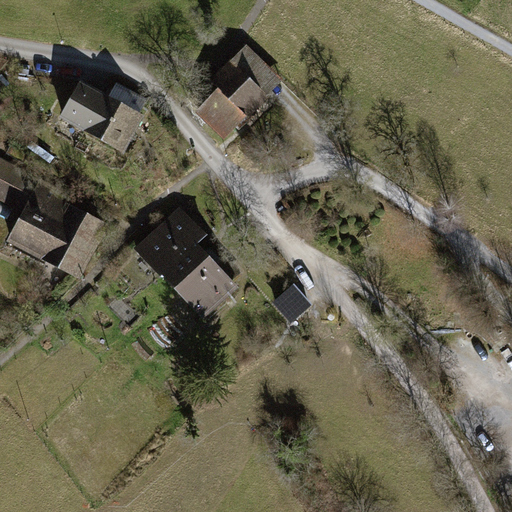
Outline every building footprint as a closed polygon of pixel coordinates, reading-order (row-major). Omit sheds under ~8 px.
[(217,86),(196,111),(223,140),(283,79),(247,44),(212,80),(217,86)] [(81,78),(59,115),(124,151),(145,114),(140,112),(148,99),(117,81),(109,94),(81,78)] [(0,198),(22,210),(7,241),(80,278),(106,223),(72,204),(76,197),(0,155),(0,198)] [(181,210),(137,252),(203,321),(236,290),(196,247),(207,238),(181,210)] [(293,284),(272,302),(290,323),(312,305),(293,284)]
